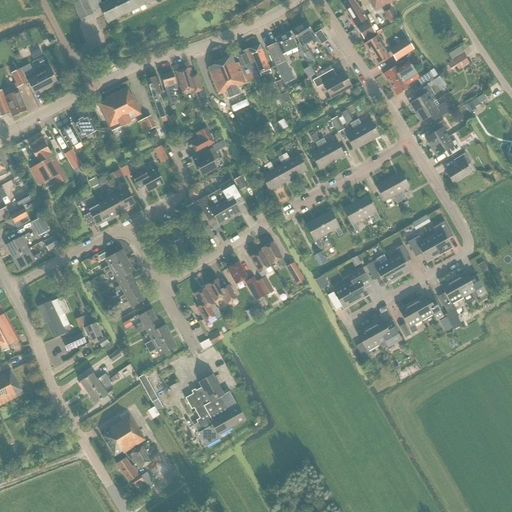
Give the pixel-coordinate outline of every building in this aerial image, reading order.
[(91,13),(100,9),(95,0),(86,0),(85,1),(84,0),(83,0),(73,5),(80,20),(92,14),(91,13)] [(119,18),(110,1),(101,5),(98,0),(95,0),(100,9),(107,23),(119,18)] [(119,18),(134,10),(129,0),(111,0),(110,1),(119,18)] [(129,0),(134,10),(146,5),(144,0),(129,0)] [(355,5),(351,0),(349,0),(343,4),(347,11),(346,11),(355,26),(361,22),(363,25),(357,29),(363,40),(374,33),(357,4),(355,5)] [(367,0),(375,12),(395,0),(367,0)] [(390,24),(397,20),(390,7),(382,11),(390,24)] [(314,36),(306,23),(291,32),(298,45),(303,55),(304,54),(308,52),(304,45),(311,41),(313,45),(319,42),(320,45),(326,41),(321,32),(314,36)] [(284,85),(294,80),(283,56),(286,54),(285,53),(297,48),(290,33),(275,40),(276,43),(266,48),(284,85)] [(376,37),(364,45),(377,66),(390,58),(376,37)] [(395,61),(413,50),(406,39),(388,50),(395,61)] [(249,50),(253,59),(260,77),(270,73),(259,46),(249,50)] [(459,47),(448,54),(452,61),(461,55),(463,54),(462,53),(463,53),(459,47)] [(251,60),(253,59),(249,50),(236,55),(237,58),(239,63),(247,82),(258,77),(251,60)] [(39,51),(31,55),(33,59),(42,55),(39,51)] [(308,62),(308,63),(313,60),(308,52),(304,54),(303,55),(308,62)] [(458,70),(469,63),(463,54),(461,55),(452,61),(447,64),(451,70),(456,67),(458,70)] [(239,63),(237,58),(233,60),(231,56),(230,56),(228,55),(226,56),(225,58),(213,63),(215,65),(207,68),(218,95),(245,84),(237,64),(239,63)] [(412,61),(416,67),(421,63),(417,58),(412,61)] [(389,86),(402,78),(408,73),(414,70),(409,64),(397,71),(395,67),(383,75),(389,86)] [(331,70),(329,67),(315,74),(317,78),(312,81),(316,89),(323,85),(331,99),(351,88),(343,73),(336,77),(332,70),(331,70)] [(26,83),(20,69),(11,73),(17,87),(15,88),(15,89),(27,83),(26,83)] [(35,96),(57,84),(49,69),(27,81),(35,96)] [(193,79),(190,69),(187,70),(187,69),(175,72),(182,94),(193,91),(194,94),(201,92),(197,78),(193,79)] [(402,78),(389,86),(396,96),(409,89),(407,85),(418,78),(414,70),(408,73),(402,78)] [(423,84),(433,78),(429,72),(419,78),(423,84)] [(176,104),(172,90),(177,89),(172,73),(160,76),(167,98),(169,106),(176,104)] [(160,119),(165,117),(158,95),(163,93),(157,77),(146,80),(152,97),(160,119)] [(281,80),(276,82),(281,92),(286,90),(281,80)] [(274,82),(269,85),(274,96),(280,93),(274,82)] [(415,114),(432,103),(428,98),(432,95),(426,86),(416,93),(419,98),(409,104),(415,114)] [(130,96),(126,88),(105,98),(106,100),(97,104),(108,129),(109,128),(110,132),(120,127),(121,128),(130,123),(129,121),(140,115),(131,95),(130,96)] [(0,117),(10,113),(4,98),(1,90),(0,90),(0,117)] [(4,98),(10,113),(11,117),(26,111),(18,91),(4,98)] [(281,105),(290,100),(286,92),(276,97),(281,105)] [(199,98),(201,105),(208,103),(206,96),(200,98),(199,98)] [(468,113),(475,109),(474,107),(480,104),(476,98),(464,105),(468,113)] [(432,103),(415,114),(420,123),(431,116),(434,121),(444,115),(439,106),(435,100),(432,103)] [(346,111),(340,114),(346,125),(352,121),(346,111)] [(81,139),(96,131),(88,115),(73,124),(81,139)] [(146,132),(155,128),(150,117),(141,121),(146,132)] [(337,133),(344,129),(337,117),(330,121),(337,133)] [(283,119),(273,125),(274,125),(278,132),(287,127),(283,119)] [(354,122),(366,144),(379,137),(370,122),(362,127),(358,120),(354,122)] [(431,148),(448,137),(444,132),(448,130),(442,121),(432,128),(435,133),(425,139),(431,148)] [(354,151),(366,144),(354,122),(350,124),(354,131),(345,136),(354,151)] [(79,140),(71,125),(59,131),(68,146),(67,146),(69,149),(81,142),(79,140)] [(195,153),(214,143),(206,129),(199,133),(202,140),(191,146),(195,153)] [(154,141),(159,140),(155,131),(150,133),(154,141)] [(319,140),(315,134),(309,137),(313,144),(319,140)] [(448,137),(431,148),(436,157),(446,151),(449,156),(464,147),(458,138),(451,143),(448,137)] [(319,141),(331,163),(344,156),(336,141),(327,146),(323,139),(319,141)] [(319,170),(331,163),(319,141),(315,143),(319,150),(310,155),(319,170)] [(52,157),(51,156),(52,154),(50,151),(48,151),(44,143),(31,150),(39,165),(30,169),(39,186),(54,177),(58,185),(66,180),(53,157),(52,157)] [(161,147),(155,150),(161,162),(167,159),(161,147)] [(200,176),(216,168),(213,161),(218,158),(213,148),(202,154),(205,159),(194,165),(200,176)] [(74,171),(81,167),(72,150),(65,154),(74,171)] [(283,156),(295,178),(307,171),(298,156),(290,161),(286,154),(283,156)] [(453,185),(471,174),(466,166),(471,164),(465,154),(453,161),(456,166),(445,173),(453,185)] [(282,184),(295,178),(283,156),(278,158),(282,165),(274,169),(282,184)] [(282,184),(274,169),(273,170),(270,163),(266,165),(269,172),(261,177),(269,192),(282,184)] [(130,173),(126,165),(120,169),(124,176),(130,173)] [(19,178),(14,166),(10,168),(14,180),(19,178)] [(122,175),(118,170),(113,173),(116,178),(122,175)] [(145,178),(140,170),(131,175),(138,189),(144,186),(147,192),(163,184),(156,172),(145,178)] [(388,180),(400,202),(404,200),(400,193),(409,188),(401,173),(388,180)] [(239,191),(247,186),(240,176),(233,180),(239,191)] [(94,178),(88,181),(92,188),(97,185),(94,178)] [(396,204),(400,202),(388,180),(375,187),(384,202),(392,197),(396,204)] [(214,192),(220,203),(229,219),(240,213),(231,198),(237,195),(241,202),(242,202),(230,182),(214,192)] [(116,194),(125,211),(135,206),(126,189),(116,194)] [(229,219),(220,203),(214,192),(196,202),(208,221),(204,214),(210,211),(218,225),(229,219)] [(28,195),(27,193),(14,200),(16,202),(18,207),(31,200),(28,195)] [(116,216),(125,211),(116,194),(107,200),(116,216)] [(95,201),(92,196),(86,199),(88,205),(95,201)] [(355,202),(364,219),(371,215),(375,221),(379,219),(367,196),(355,202)] [(106,221),(116,216),(107,200),(97,205),(106,221)] [(355,223),(364,219),(355,202),(342,209),(355,233),(359,230),(355,223)] [(96,227),(106,221),(97,205),(88,210),(96,227)] [(192,205),(186,208),(192,218),(198,215),(192,205)] [(17,229),(30,222),(27,217),(23,210),(10,217),(14,224),(17,229)] [(317,218),(326,234),(335,230),(338,237),(343,235),(330,211),(317,218)] [(426,215),(418,220),(422,227),(430,222),(426,215)] [(38,236),(49,230),(42,218),(30,223),(38,236)] [(318,239),(326,234),(317,218),(305,225),(318,249),(322,246),(318,239)] [(429,238),(439,256),(451,249),(446,240),(452,236),(444,222),(433,228),(436,234),(429,238)] [(11,258),(28,249),(24,242),(31,238),(28,234),(22,237),(5,246),(11,258)] [(48,252),(59,246),(53,236),(43,242),(48,252)] [(418,236),(413,239),(407,243),(415,257),(421,254),(426,263),(439,256),(429,238),(422,242),(418,236)] [(286,265),(273,243),(262,250),(271,265),(277,261),(281,268),(286,265)] [(387,262),(397,279),(409,272),(404,264),(410,260),(402,246),(395,250),(399,255),(387,262)] [(28,249),(11,258),(18,271),(35,262),(42,258),(39,254),(32,257),(28,249)] [(103,273),(127,260),(121,251),(105,259),(109,265),(101,269),(103,273)] [(108,256),(105,252),(98,256),(100,261),(108,256)] [(261,277),(266,274),(264,271),(270,267),(261,252),(250,258),(261,277)] [(319,266),(326,262),(320,252),(313,256),(319,266)] [(117,281),(129,274),(133,272),(127,260),(103,273),(106,278),(113,274),(117,281)] [(380,266),(377,260),(365,267),(373,281),(380,278),(385,286),(397,279),(387,262),(380,266)] [(236,285),(248,279),(239,263),(227,269),(236,285)] [(294,281),(300,277),(293,264),(286,268),(294,281)] [(345,286),(355,303),(367,296),(362,287),(369,284),(361,269),(349,276),(352,282),(345,286)] [(453,280),(463,298),(470,294),(473,299),(484,293),(476,279),(470,282),(465,273),(453,280)] [(122,289),(134,283),(129,274),(117,281),(120,286),(114,289),(116,292),(122,289)] [(323,276),(314,281),(317,287),(326,282),(323,276)] [(265,296),(256,282),(254,277),(244,282),(255,301),(265,296)] [(256,282),(265,296),(273,291),(265,277),(256,282)] [(229,302),(217,280),(205,286),(214,302),(221,298),(225,305),(229,302)] [(450,305),(463,298),(453,280),(440,287),(450,305)] [(121,302),(139,292),(134,283),(122,289),(124,295),(119,298),(121,302)] [(343,310),(355,303),(345,286),(333,292),(343,310)] [(204,322),(215,316),(209,307),(214,304),(205,288),(193,295),(200,306),(196,308),(204,322)] [(139,292),(121,302),(123,305),(128,302),(132,308),(144,301),(139,292)] [(51,302),(38,307),(43,319),(45,318),(54,338),(65,333),(58,317),(69,312),(62,297),(51,302)] [(411,304),(421,321),(432,315),(436,320),(442,317),(434,302),(428,306),(423,297),(411,304)] [(260,312),(270,308),(267,301),(257,305),(260,312)] [(414,325),(421,321),(411,304),(399,311),(412,334),(417,331),(414,325)] [(138,329),(156,320),(151,310),(138,317),(141,322),(136,325),(138,329)] [(445,315),(449,322),(457,317),(459,316),(455,310),(447,314),(445,315)] [(4,314),(0,316),(0,332),(8,347),(19,341),(4,314)] [(83,316),(75,320),(79,328),(87,325),(83,316)] [(445,318),(438,322),(439,322),(441,327),(448,323),(445,318)] [(148,335),(160,328),(156,320),(138,329),(140,332),(145,329),(148,335)] [(369,327),(379,345),(391,339),(393,342),(400,338),(392,326),(386,329),(381,321),(369,327)] [(90,342),(101,336),(96,324),(84,329),(90,342)] [(404,338),(410,335),(404,324),(398,327),(404,338)] [(146,349),(170,336),(164,326),(160,328),(148,335),(151,341),(144,345),(146,349)] [(368,352),(379,345),(369,327),(357,334),(362,343),(356,347),(364,361),(370,357),(368,352)] [(86,343),(81,333),(62,342),(66,352),(86,343)] [(216,334),(209,338),(212,344),(219,340),(221,339),(218,333),(216,334)] [(170,336),(146,349),(149,353),(156,349),(160,356),(176,347),(170,336)] [(224,338),(229,349),(234,346),(229,336),(224,338)] [(102,349),(109,344),(104,337),(97,341),(102,349)] [(144,350),(140,342),(135,345),(134,343),(124,348),(130,358),(144,350)] [(112,363),(122,356),(118,350),(108,357),(112,363)] [(0,406),(23,394),(10,371),(0,376),(0,406)] [(87,393),(108,378),(105,374),(96,381),(92,374),(80,383),(87,393)] [(116,374),(110,379),(112,382),(119,378),(116,374)] [(156,410),(162,407),(144,375),(138,378),(156,410)] [(191,410),(193,408),(199,419),(195,421),(197,424),(194,425),(205,446),(219,439),(218,436),(245,421),(229,392),(224,395),(212,375),(198,383),(201,388),(196,391),(195,390),(191,391),(193,394),(185,398),(191,410)] [(108,378),(87,393),(95,404),(107,395),(103,389),(111,383),(108,378)] [(147,412),(153,421),(160,417),(154,408),(147,412)] [(123,454),(144,440),(129,416),(110,428),(111,430),(101,436),(114,457),(122,452),(123,454)] [(140,470),(151,463),(141,448),(129,456),(135,464),(140,470)] [(132,467),(126,458),(116,464),(128,482),(131,481),(135,486),(143,481),(133,466),(132,467)]
